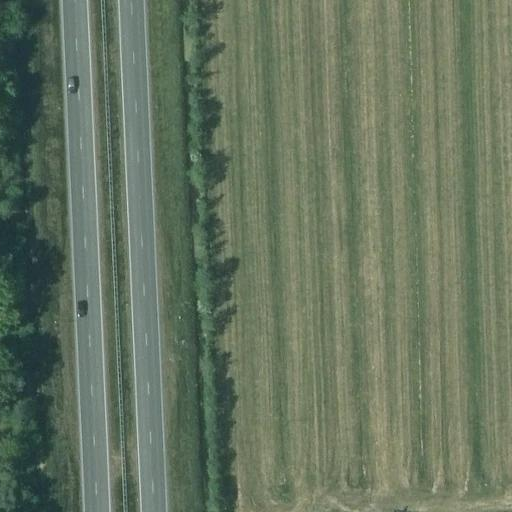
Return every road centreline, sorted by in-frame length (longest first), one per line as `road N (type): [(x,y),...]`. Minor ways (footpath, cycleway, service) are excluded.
road 1 (trunk): [(73,0),(96,511)]
road 2 (trunk): [(152,511),(130,0)]
